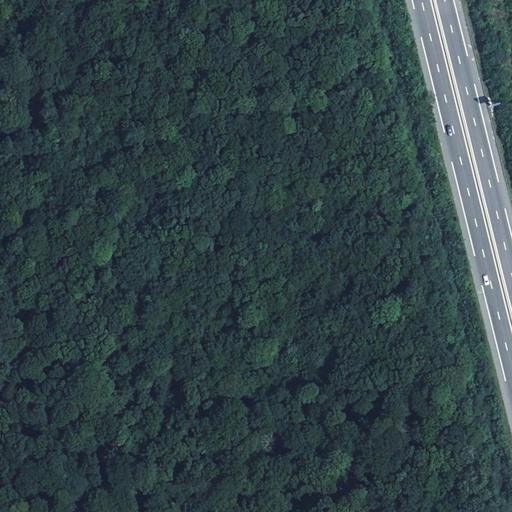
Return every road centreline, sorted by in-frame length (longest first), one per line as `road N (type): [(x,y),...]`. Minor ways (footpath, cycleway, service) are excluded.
road 1 (motorway): [(420,0),(511,373)]
road 2 (motorway): [(511,276),(445,0)]
